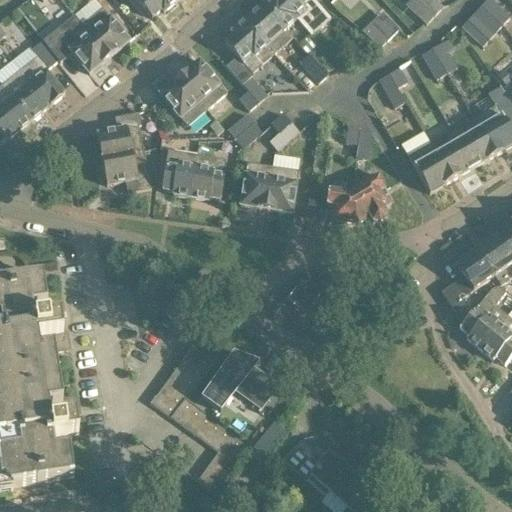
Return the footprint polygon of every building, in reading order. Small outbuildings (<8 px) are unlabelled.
[(163,18),(176,6),(170,0),(130,0),(151,23),(160,15),(163,18)] [(285,35),(286,35),(298,24),(311,39),(330,23),(310,1),(302,9),(294,0),(277,0),(278,0),(277,0),(272,0),(263,9),(285,35)] [(414,0),(413,1),(434,20),(442,12),(429,0),(414,0)] [(426,29),(434,20),(413,1),(405,10),(426,29)] [(480,11),(501,31),(509,22),(488,3),(480,11)] [(292,42),(286,35),(285,35),(263,9),(262,10),(245,26),(244,25),(243,26),(273,59),(292,42)] [(482,51),(497,35),(501,31),(480,11),(461,32),(482,51)] [(81,29),(109,62),(129,46),(101,12),(81,29)] [(251,78),(273,59),(243,26),(231,37),(233,40),(224,48),(252,80),(253,80),(251,78)] [(388,45),(369,28),(361,36),(378,54),(388,45)] [(88,79),(109,62),(81,29),(61,45),(88,79)] [(431,54),(446,79),(457,72),(448,58),(453,55),(447,45),(431,54)] [(436,85),(446,79),(431,54),(421,60),(436,85)] [(327,80),(308,59),(299,67),(318,89),(327,80)] [(28,89),(47,113),(64,99),(45,76),(48,73),(38,60),(19,75),(29,88),(28,89)] [(179,82),(206,115),(226,98),(199,65),(179,82)] [(396,93),(398,92),(407,87),(398,73),(388,79),(396,93)] [(511,83),(503,74),(497,79),(505,89),(510,84),(511,83)] [(30,126),(47,113),(28,89),(29,88),(19,75),(1,89),(30,126)] [(406,106),(398,92),(396,93),(388,79),(378,85),(394,113),(406,106)] [(186,132),(206,115),(179,82),(159,99),(186,132)] [(246,95),(257,109),(267,101),(250,82),(242,90),(247,95),(246,95)] [(0,123),(13,140),(30,126),(1,89),(0,90),(0,123)] [(501,91),(489,98),(495,109),(507,101),(501,91)] [(248,117),(257,109),(246,95),(237,104),(248,117)] [(473,122),(495,160),(511,149),(511,138),(495,109),(473,122)] [(131,145),(140,143),(138,131),(140,131),(138,118),(114,123),(117,135),(95,139),(101,165),(134,158),(131,145)] [(235,144),(253,128),(246,119),(227,135),(235,144)] [(279,138),(290,128),(282,119),(271,129),(279,138)] [(473,173),(495,160),(473,122),(451,134),(473,173)] [(0,149),(13,140),(0,123),(0,149)] [(209,130),(217,139),(224,134),(216,125),(209,130)] [(253,128),(235,144),(242,153),(261,138),(253,128)] [(279,138),(269,147),(277,156),(298,137),(290,128),(279,138)] [(357,149),(359,134),(348,132),(345,147),(357,149)] [(359,134),(357,149),(355,162),(367,164),(371,136),(359,134)] [(451,185),(473,173),(451,134),(429,147),(451,185)] [(451,185),(429,147),(407,160),(429,198),(451,185)] [(190,203),(197,159),(167,154),(161,195),(172,197),(171,200),(190,203)] [(143,156),(134,158),(101,165),(106,190),(124,186),(127,198),(150,193),(143,156)] [(197,159),(190,203),(209,206),(209,203),(220,205),(227,164),(197,159)] [(265,214),(272,171),(246,167),(239,211),(265,214)] [(298,175),(272,171),(265,214),(291,218),(298,175)] [(359,213),(365,223),(368,221),(372,227),(378,228),(384,225),(386,218),(383,212),(390,208),(381,193),(382,188),(377,180),(357,192),(356,200),(358,200),(364,210),(359,213)] [(323,212),(328,193),(315,190),(311,209),(323,212)] [(356,228),(365,223),(359,213),(364,210),(358,200),(356,200),(357,192),(349,196),(328,195),(325,210),(333,212),(331,225),(356,228)] [(511,262),(511,227),(496,239),(511,262)] [(504,286),(511,281),(511,262),(496,239),(495,239),(496,241),(476,255),(494,280),(500,289),(504,286)] [(461,303),(494,280),(476,255),(454,270),(463,282),(440,297),(454,317),(466,309),(461,303)] [(324,290),(307,278),(288,303),(305,316),(324,290)] [(46,309),(42,281),(0,287),(0,389),(57,381),(53,356),(63,355),(61,339),(62,339),(59,321),(33,325),(31,312),(46,309)] [(507,321),(507,320),(495,310),(505,298),(499,292),(495,289),(458,332),(468,340),(465,343),(479,354),(507,321)] [(504,370),(511,360),(511,324),(507,321),(479,354),(492,365),(495,363),(504,370)] [(207,373),(213,364),(193,349),(186,358),(207,373)] [(232,357),(200,402),(219,415),(236,396),(262,415),(278,389),(277,389),(276,390),(250,371),(253,366),(258,368),(259,366),(232,357)] [(200,383),(207,373),(186,358),(179,368),(200,383)] [(193,393),(200,383),(179,368),(172,378),(193,393)] [(190,397),(193,393),(172,378),(165,387),(185,401),(186,402),(190,397)] [(61,407),(57,381),(0,389),(0,497),(12,496),(11,491),(73,482),(68,453),(54,455),(52,442),(77,438),(74,420),(73,421),(71,405),(61,407)] [(158,397),(178,411),(185,401),(165,387),(158,397)] [(171,421),(178,411),(158,397),(151,406),(171,421)] [(186,402),(185,401),(178,411),(171,421),(181,428),(195,408),(186,402)] [(191,435),(204,416),(195,408),(181,428),(191,435)] [(200,442),(214,423),(204,416),(191,435),(200,442)] [(210,449),(223,430),(214,423),(200,442),(210,449)] [(274,425),(252,451),(253,452),(253,453),(262,461),(267,458),(286,436),(274,425)] [(253,452),(233,437),(223,430),(210,449),(220,456),(240,470),(253,452)] [(330,498),(346,511),(362,511),(374,498),(329,460),(328,459),(318,449),(316,441),(302,444),(282,464),(306,485),(326,502),(330,498)] [(233,480),(240,470),(220,456),(213,465),(233,480)] [(226,490),(233,480),(213,465),(206,475),(226,490)] [(219,499),(226,490),(206,475),(199,485),(219,499)]
